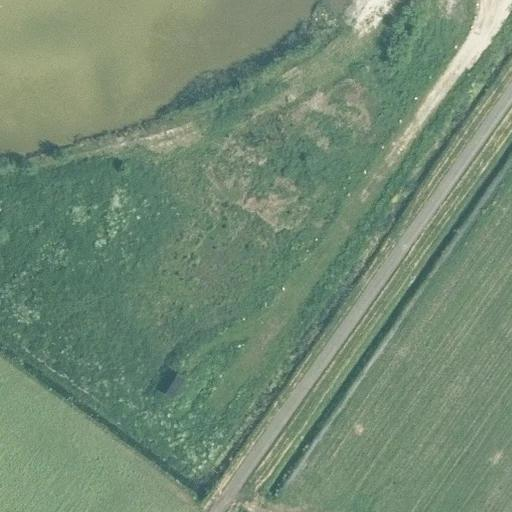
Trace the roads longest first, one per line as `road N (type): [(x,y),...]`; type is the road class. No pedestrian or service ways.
road 1 (unclassified): [(511,86),(212,511)]
road 2 (track): [(496,0),(319,249)]
